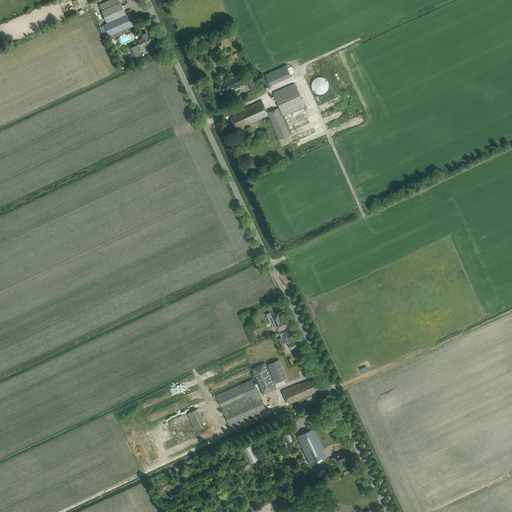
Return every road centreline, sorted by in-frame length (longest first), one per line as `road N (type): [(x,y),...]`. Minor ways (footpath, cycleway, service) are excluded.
road 1 (tertiary): [(330,389),(147,0)]
road 2 (track): [(330,389),(64,511)]
road 3 (tertiary): [(386,511),(330,389)]
